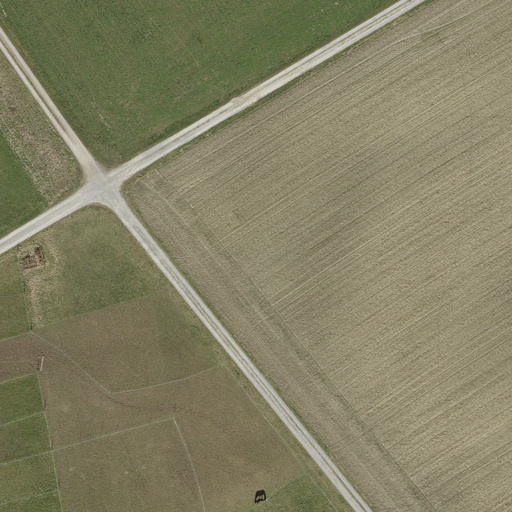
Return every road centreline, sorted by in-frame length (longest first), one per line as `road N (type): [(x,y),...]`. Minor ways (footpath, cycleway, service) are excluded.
road 1 (track): [(368,511),(103,183),(0,32)]
road 2 (track): [(0,245),(409,0)]
